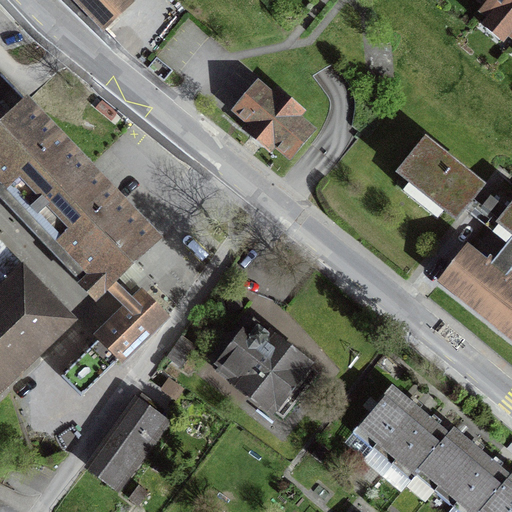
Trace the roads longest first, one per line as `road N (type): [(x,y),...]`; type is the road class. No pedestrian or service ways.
road 1 (residential): [(38,511),(267,192)]
road 2 (residential): [(267,192),(511,399)]
road 3 (residential): [(35,0),(267,192)]
